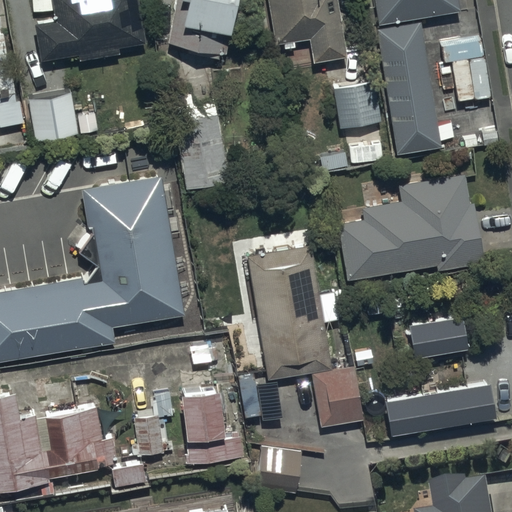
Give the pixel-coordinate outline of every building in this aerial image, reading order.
[(52,0),(54,9),(33,13),(39,49),(75,43),(76,49),(114,43),(113,39),(145,33),(138,0),(52,0)] [(233,0),(171,0),(165,33),(225,45),(233,0)] [(267,0),(274,35),(306,29),(310,50),(344,45),(336,0),(267,0)] [(448,0),(374,0),(376,12),(448,0)] [(438,136),(416,11),(372,19),(393,143),(438,136)] [(0,26),(0,134),(18,131),(0,26)] [(372,72),(331,79),(340,126),(380,119),(372,72)] [(70,88),(27,96),(36,143),(78,135),(70,88)] [(226,179),(214,101),(171,108),(184,186),(226,179)] [(337,211),(345,268),(435,256),(436,259),(480,253),(472,191),(468,191),(464,167),(399,176),(401,191),(360,196),(361,208),(337,211)] [(184,316),(162,177),(82,191),(96,275),(0,292),(0,362),(115,344),(113,328),(184,316)] [(306,364),(328,360),(309,235),(246,245),(265,370),(306,364)] [(467,343),(461,310),(409,319),(415,353),(467,343)] [(330,360),(308,364),(316,417),(364,409),(355,356),(330,360)] [(216,372),(177,376),(184,451),(237,446),(234,417),(221,419),(216,372)] [(13,377),(0,378),(0,477),(49,469),(48,464),(109,454),(105,429),(101,430),(96,396),(31,407),(30,400),(17,403),(13,377)] [(495,412),(489,379),(385,397),(391,430),(495,412)] [(156,407),(134,409),(139,446),(160,444),(156,407)] [(293,485),(300,444),(259,437),(252,478),(293,485)] [(141,453),(110,458),(113,477),(144,472),(141,453)] [(494,511),(488,477),(470,479),(469,474),(434,480),(436,506),(416,510),(416,511),(494,511)]
